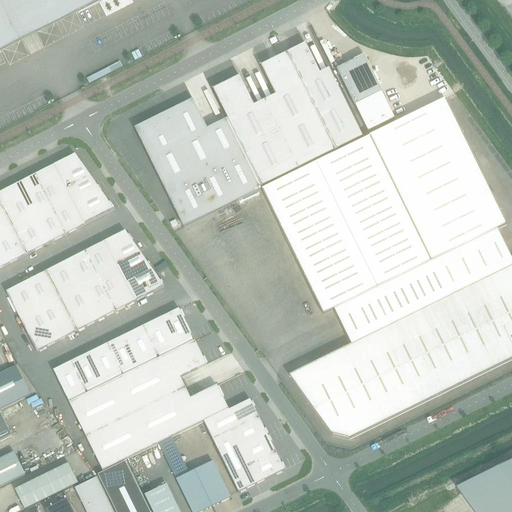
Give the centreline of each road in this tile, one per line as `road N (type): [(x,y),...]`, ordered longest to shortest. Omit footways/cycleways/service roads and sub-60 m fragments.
road 1 (unclassified): [(81,120),(331,474)]
road 2 (tertiary): [(81,120),(317,0)]
road 3 (unclassified): [(331,474),(511,385)]
